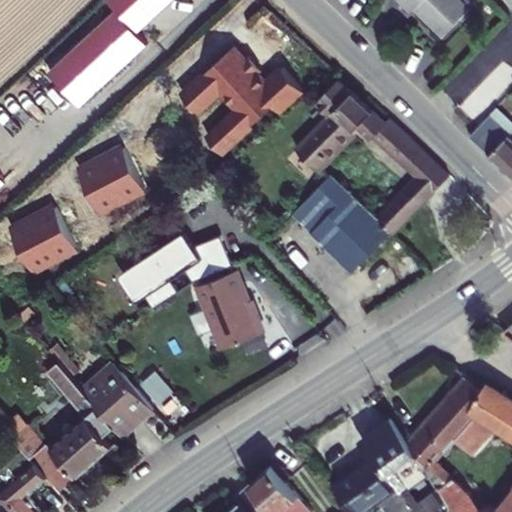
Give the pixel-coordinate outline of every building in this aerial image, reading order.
[(168,0),(109,0),(117,7),(49,71),(80,105),(148,42),(137,30),(168,0)] [(463,0),(400,0),(410,10),(414,6),(441,34),(469,6),(463,0)] [(281,110),(305,90),(281,61),(260,79),(234,49),(182,92),(200,113),(223,94),(236,109),(208,133),(225,153),(255,128),(252,124),(276,104),(281,110)] [(448,172),(388,116),(384,120),(351,89),(349,91),(337,79),(319,96),(323,100),(319,104),(328,113),(296,146),(316,165),(357,121),(363,127),(370,135),(374,132),(425,180),(438,191),(452,176),(448,172)] [(511,175),(511,142),(506,136),(509,133),(489,115),(471,134),(490,153),(489,154),(511,175)] [(321,170),(363,127),(357,121),(316,165),(321,170)] [(122,142),(79,166),(105,213),(149,189),(122,142)] [(413,192),(384,223),(332,172),(313,191),(332,209),(313,229),(352,269),(392,230),(396,234),(425,204),(413,192)] [(413,192),(425,204),(438,191),(425,180),(413,192)] [(313,191),(294,211),(313,229),(332,209),(313,191)] [(54,201),(10,224),(37,274),(81,251),(54,201)] [(487,233),(492,223),(481,221),(478,231),(487,233)] [(140,298),(149,310),(175,291),(167,280),(181,270),(189,281),(226,264),(213,235),(187,246),(176,231),(113,278),(133,304),(140,298)] [(236,265),(195,280),(220,344),(260,328),(236,265)] [(57,359),(45,369),(85,415),(51,445),(48,441),(46,443),(26,422),(12,434),(23,447),(48,475),(60,489),(112,443),(103,433),(113,424),(96,405),(57,359)] [(162,367),(146,376),(160,401),(176,392),(162,367)] [(511,511),(511,392),(489,378),(485,382),(466,370),(409,435),(430,470),(441,489),(455,511),(511,511)] [(127,378),(109,394),(135,424),(153,408),(127,378)] [(135,424),(109,394),(96,405),(113,424),(122,435),(135,424)] [(377,452),(380,456),(409,435),(394,411),(363,433),(377,452)] [(405,489),(430,470),(409,435),(380,456),(377,452),(342,476),(372,511),(409,511),(418,506),(405,489)] [(0,467),(0,498),(8,508),(11,511),(42,511),(26,494),(48,475),(23,447),(0,467)] [(271,460),(251,479),(280,511),(307,511),(312,507),(271,460)] [(405,489),(418,506),(441,489),(430,470),(405,489)] [(280,511),(251,479),(237,492),(241,497),(225,511),(280,511)]
